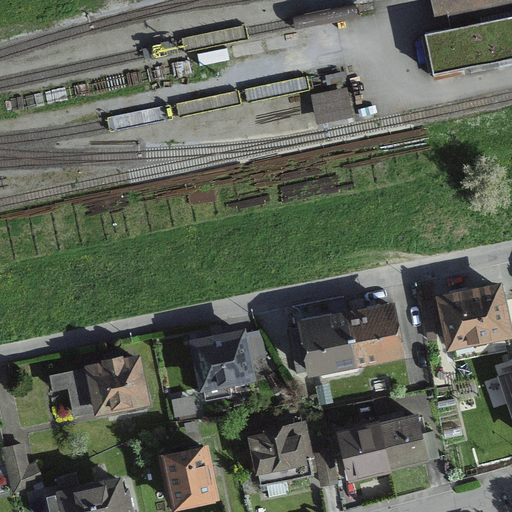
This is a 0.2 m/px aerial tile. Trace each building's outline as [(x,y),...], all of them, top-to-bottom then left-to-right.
[(511,0),(432,0),(435,11),(450,8),(455,28),(423,35),(431,75),(511,58),(511,0)] [(449,345),(506,334),(498,294),(485,297),(484,290),(440,299),(449,345)] [(367,313),(346,318),(331,320),(330,315),(322,317),(300,321),(302,327),(287,330),(295,375),(355,363),(400,355),(391,308),(379,311),(378,305),(373,306),(365,308),(367,313)] [(423,322),(427,347),(435,346),(431,321),(423,322)] [(193,344),(205,399),(229,395),(226,381),(248,376),(240,334),(193,344)] [(121,362),(120,358),(102,362),(103,366),(65,374),(73,414),(143,401),(135,360),(121,362)] [(273,396),(287,388),(274,366),(260,374),(273,396)] [(174,417),(194,413),(190,398),(171,403),(174,417)] [(415,417),(396,422),(364,429),(341,435),(351,476),(438,458),(432,432),(419,435),(415,417)] [(287,493),(284,481),(311,475),(307,457),(303,458),(300,444),(307,442),(303,425),(248,436),(255,469),(258,469),(261,485),(265,484),(268,497),(287,493)] [(13,493),(41,481),(34,465),(25,469),(20,446),(3,449),(13,493)] [(162,458),(171,504),(213,495),(204,449),(162,458)] [(320,484),(335,481),(330,452),(314,455),(320,484)] [(123,511),(120,497),(116,481),(77,490),(74,476),(57,480),(60,494),(49,497),(52,511),(123,511)]
